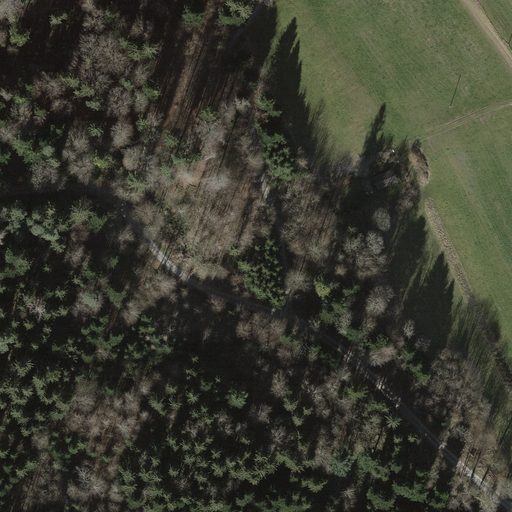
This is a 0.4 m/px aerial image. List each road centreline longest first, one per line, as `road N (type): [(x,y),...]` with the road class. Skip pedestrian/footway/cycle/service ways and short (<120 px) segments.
road 1 (track): [(293,321),(194,283),(93,188),(0,192)]
road 2 (track): [(293,321),(357,363),(511,508)]
